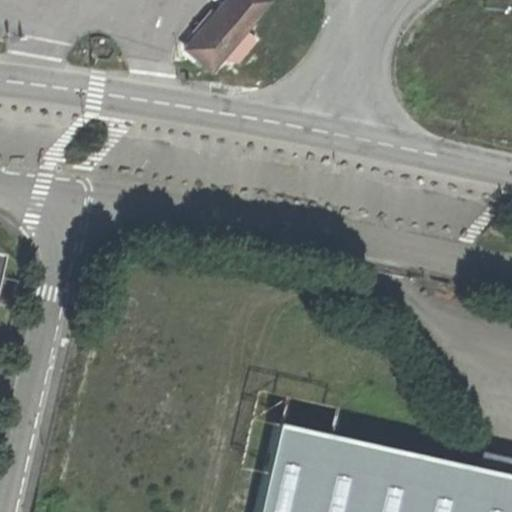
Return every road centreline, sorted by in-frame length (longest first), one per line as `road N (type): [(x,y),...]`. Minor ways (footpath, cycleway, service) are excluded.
road 1 (unclassified): [(68,200),(150,205),(511,283)]
road 2 (unclassified): [(68,200),(3,511)]
road 3 (tertiary): [(0,81),(313,129)]
road 4 (tertiary): [(313,129),(511,171)]
